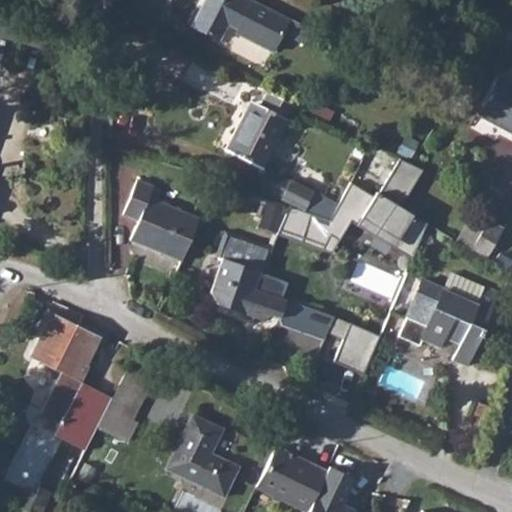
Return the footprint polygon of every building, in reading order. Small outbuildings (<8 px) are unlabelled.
[(287,19),(251,0),(203,0),(191,24),(215,37),(220,27),(224,21),(236,27),(232,33),(270,53),(287,19)] [(511,85),(495,76),(474,114),(511,135),(511,85)] [(257,105),(246,100),(221,149),(258,168),(284,120),(289,122),(295,107),(265,92),(257,105)] [(421,170),(397,160),(375,197),(349,183),(337,208),(353,218),(412,254),(426,225),(398,209),(421,170)] [(131,241),(182,260),(198,216),(148,198),(151,188),(134,182),(121,218),(137,224),(131,241)] [(328,219),(288,207),(279,231),(322,248),(329,235),(337,241),(353,218),(337,208),(328,219)] [(487,219),(470,252),(488,260),(504,227),(487,219)] [(217,304),(245,315),(255,288),(261,270),(262,269),(247,263),(256,240),(228,229),(219,252),(224,254),(212,288),(217,304)] [(261,270),(255,288),(282,299),(289,280),(261,270)] [(421,282),(398,338),(420,347),(423,340),(440,347),(445,335),(460,342),(453,360),(467,366),(499,293),(484,287),(477,302),(443,288),(442,291),(421,282)] [(255,288),(245,315),(256,320),(267,314),(279,319),(287,301),(282,299),(255,288)] [(106,407),(109,400),(78,385),(87,366),(85,365),(98,339),(50,315),(30,355),(61,371),(39,414),(59,424),(54,434),(85,449),(96,427),(106,407)] [(377,338),(333,317),(325,333),(342,339),(332,365),(360,378),(377,338)] [(150,382),(126,370),(112,398),(110,398),(109,400),(106,407),(131,420),(150,382)] [(106,407),(96,427),(125,441),(135,421),(131,420),(106,407)] [(225,498),(239,468),(212,454),(223,430),(194,416),(167,470),(225,498)] [(307,511),(326,472),(275,447),(256,487),(307,511)] [(352,478),(328,467),(326,472),(307,511),(306,511),(353,511),(354,511),(339,504),(352,478)] [(26,490),(17,507),(27,511),(37,511),(48,491),(39,487),(35,494),(26,490)]
